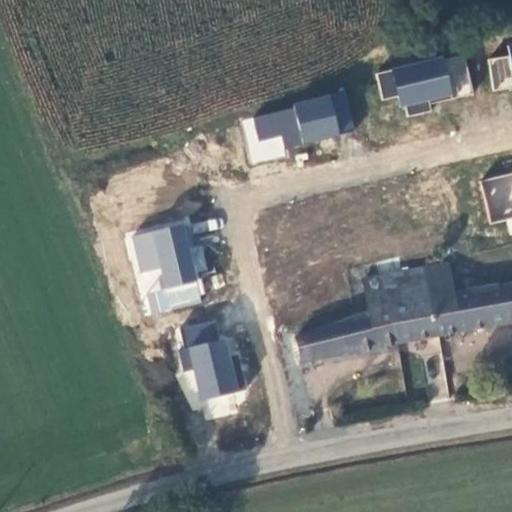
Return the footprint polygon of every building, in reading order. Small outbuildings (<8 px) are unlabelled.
[(511,44),(508,45),(511,57),(511,58),(487,61),(495,94),(511,91),(511,44)] [(475,93),(465,55),(374,75),(383,100),(398,97),(405,119),(431,112),(431,101),(475,93)] [(357,130),(343,87),(235,118),(250,163),(357,130)] [(199,172),(189,137),(110,163),(123,197),(143,190),(147,203),(163,198),(159,185),(199,172)] [(511,171),(479,179),(491,222),(511,217),(511,171)] [(189,219),(132,234),(152,315),(206,300),(189,219)] [(447,266),(362,279),(368,318),(296,333),(303,361),(511,323),(511,285),(499,287),(498,285),(451,293),(447,266)] [(215,317),(182,326),(200,401),(253,390),(242,352),(233,355),(228,336),(220,339),(215,317)]
